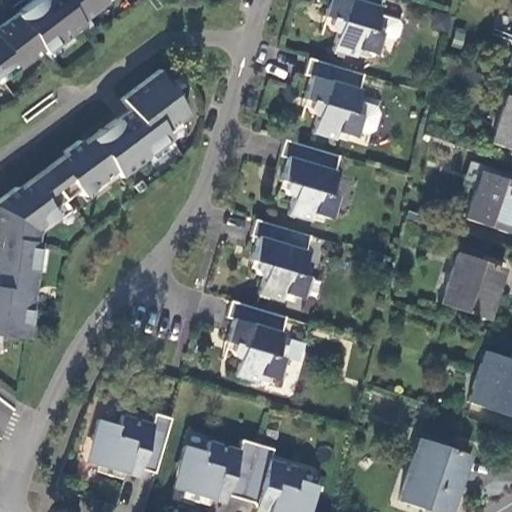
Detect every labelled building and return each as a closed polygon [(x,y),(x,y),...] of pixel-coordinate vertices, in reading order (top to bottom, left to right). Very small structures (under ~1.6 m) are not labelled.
[(80,27),(95,15),(91,9),(102,0),(37,0),(0,28),(0,77),(25,59),(29,64),(42,55),(45,59),(82,31),(80,27)] [(379,0),(329,0),(325,16),(330,18),(327,27),(330,32),(336,34),(331,49),(353,56),(356,49),(374,55),(379,38),(391,42),(396,39),(400,23),(397,18),(376,13),(379,0)] [(362,74),(311,59),(307,75),(315,77),(308,99),(316,102),(313,110),(314,115),(318,116),(314,131),(335,138),(337,132),(355,138),(357,132),(366,135),(374,131),(379,113),(375,106),(355,100),(362,74)] [(170,86),(159,72),(120,101),(127,111),(81,144),(79,142),(64,153),(66,156),(20,190),(16,190),(0,201),(0,338),(21,342),(37,246),(32,245),(33,234),(52,220),(47,214),(75,193),(79,198),(112,173),(116,179),(168,140),(164,134),(185,117),(165,90),(170,86)] [(511,97),(506,96),(490,141),(511,148),(511,97)] [(339,155),(283,138),(278,155),(285,157),(279,179),(286,181),(283,189),(286,195),(293,197),(288,214),(310,220),(312,213),(330,219),(337,194),(328,191),(339,155)] [(511,182),(480,171),(464,217),(505,231),(511,210),(511,182)] [(310,236),(255,219),(251,234),(259,236),(251,261),(258,263),(256,271),(259,276),(263,277),(258,293),(278,299),(280,292),(302,299),(308,276),(299,273),(310,236)] [(455,252),(438,304),(482,318),(500,267),(455,252)] [(287,317),(230,300),(225,317),(232,319),(226,340),(233,342),(230,351),(234,356),(240,358),(236,373),(257,379),(259,374),(278,380),(285,358),(276,354),(287,317)] [(511,405),(511,361),(483,351),(466,400),(509,415),(511,405)] [(120,425),(99,418),(93,439),(96,440),(89,462),(124,472),(126,469),(134,472),(138,470),(153,475),(170,418),(153,413),(150,422),(123,414),(120,425)] [(446,511),(466,455),(417,438),(395,499),(433,511),(446,511)] [(240,497),(256,444),(239,439),(236,449),(205,440),(202,450),(183,444),(176,466),(180,467),(174,488),(210,499),(212,495),(219,497),(227,493),(240,497)] [(274,450),(256,444),(240,497),(255,502),(258,509),(266,511),(307,511),(308,508),(313,510),(320,487),(299,481),(302,470),(270,460),(274,450)]
